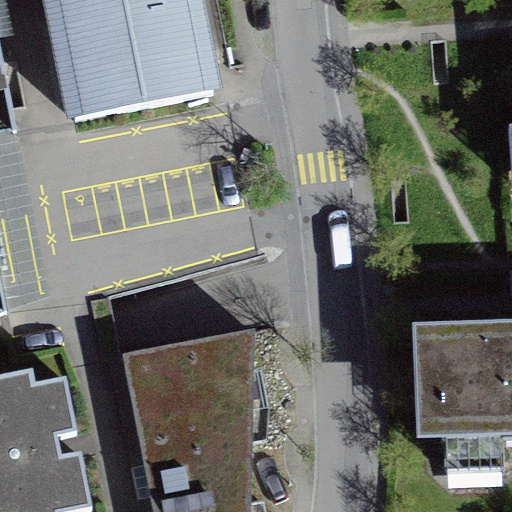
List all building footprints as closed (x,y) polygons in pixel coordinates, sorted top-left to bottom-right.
[(51,0),(75,122),(213,95),(204,48),(196,49),(186,0),(51,0)] [(0,316),(6,314),(0,281),(0,119),(14,117),(0,48),(0,316)] [(251,511),(255,442),(258,340),(123,360),(154,511),(251,511)] [(511,341),(415,343),(417,457),(511,455),(511,341)] [(0,511),(93,511),(97,511),(71,385),(44,390),(40,375),(0,383),(0,511)]
